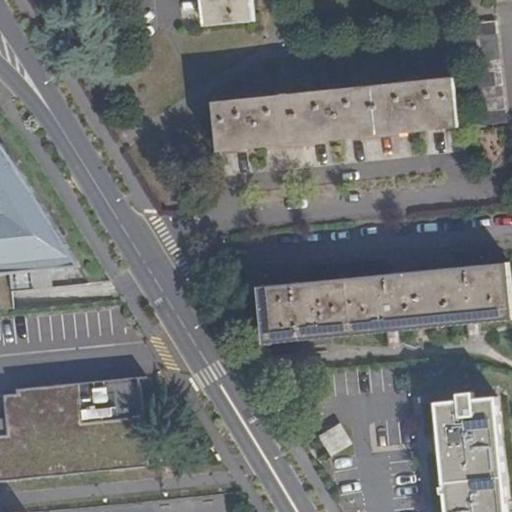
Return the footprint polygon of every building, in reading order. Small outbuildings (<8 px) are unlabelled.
[(257,22),(254,0),(205,0),(208,26),(257,22)] [(472,24),(483,126),(508,124),(498,22),(472,24)] [(216,104),(220,152),(459,127),(454,79),(216,104)] [(0,272),(66,264),(63,249),(71,247),(19,158),(10,147),(0,135),(0,272)] [(267,345),(511,321),(511,301),(508,265),(261,289),(267,345)] [(9,438),(0,438),(0,483),(149,467),(139,377),(19,390),(19,396),(5,397),(9,438)] [(449,511),(509,511),(507,487),(499,399),(439,405),(449,511)] [(323,437),(333,454),(352,442),(342,425),(323,437)]
